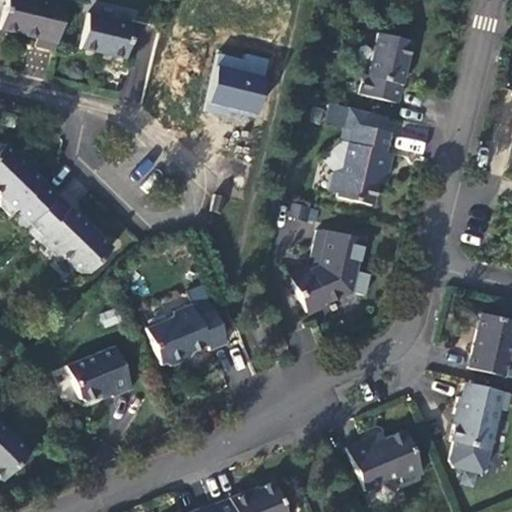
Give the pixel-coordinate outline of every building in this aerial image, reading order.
[(48,62),(68,66),(79,21),(21,7),(13,45),(50,54),(48,62)] [(137,75),(146,38),(101,28),(92,64),(137,75)] [(412,115),(427,53),(395,45),(385,87),(380,86),(375,106),(412,115)] [(265,79),(216,67),(208,101),(257,113),(265,79)] [(401,144),(404,130),(365,120),(357,153),(363,155),(368,136),(401,144)] [(398,164),(403,145),(401,144),(368,136),(363,155),(356,185),(347,183),(343,202),(350,204),(349,208),(386,217),(393,187),(400,189),(406,166),(398,164)] [(33,227),(48,242),(76,213),(46,184),(48,177),(45,172),(39,170),(32,170),(22,160),(0,183),(0,194),(15,210),(16,221),(27,232),(33,227)] [(237,227),(240,210),(231,208),(227,225),(237,227)] [(128,264),(76,213),(48,242),(61,255),(58,259),(72,273),(80,273),(97,290),(103,290),(128,264)] [(365,305),(377,252),(331,243),(325,270),(335,272),(332,284),(327,283),(305,292),(321,325),(365,305)] [(242,356),(225,317),(210,324),(207,318),(190,325),(191,329),(161,342),(176,376),(192,377),(201,373),(203,368),(223,359),(225,364),(242,356)] [(511,387),(511,329),(497,326),(484,380),(511,387)] [(148,402),(131,360),(81,381),(94,412),(99,415),(124,404),(127,411),(148,402)] [(511,403),(482,396),(478,411),(474,411),(470,427),(473,428),(467,454),(505,463),(511,435),(511,403)] [(46,468),(0,424),(0,479),(18,497),(46,468)] [(437,486),(419,443),(385,458),(382,451),(360,460),(379,504),(414,489),(416,495),(437,486)] [(262,504),(242,511),(294,511),(288,496),(263,507),(262,504)]
